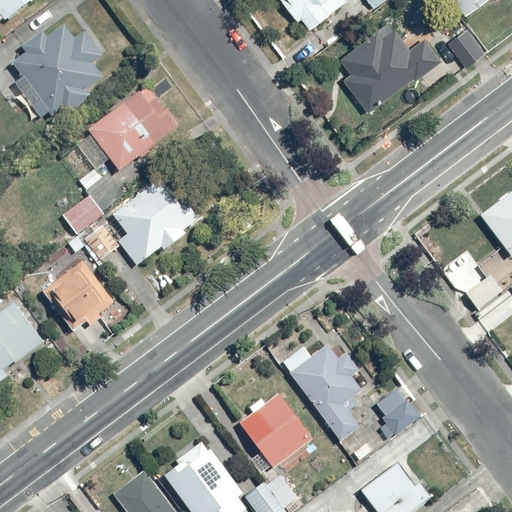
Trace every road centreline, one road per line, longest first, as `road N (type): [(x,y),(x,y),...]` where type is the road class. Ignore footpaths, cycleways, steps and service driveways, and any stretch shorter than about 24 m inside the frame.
road 1 (secondary): [(0,485),(338,230)]
road 2 (residential): [(164,0),(338,230)]
road 3 (residential): [(338,230),(511,454)]
road 4 (secondary): [(338,230),(511,99)]
